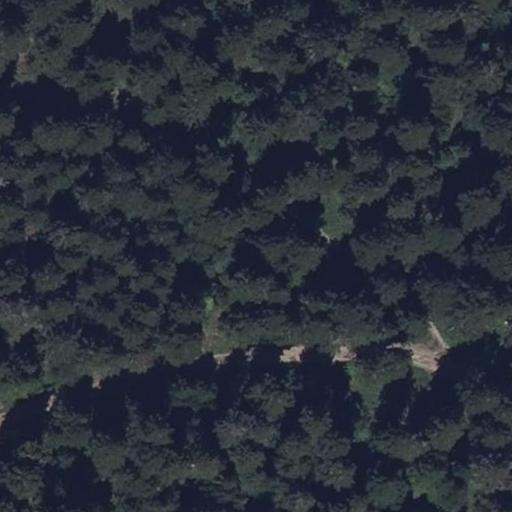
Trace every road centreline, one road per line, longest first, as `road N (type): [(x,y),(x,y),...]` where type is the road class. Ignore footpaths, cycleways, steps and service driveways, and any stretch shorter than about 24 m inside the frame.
road 1 (track): [(0,80),(51,87),(140,119),(264,184),(359,248),(451,347),(511,387)]
road 2 (track): [(0,455),(188,392),(451,347)]
